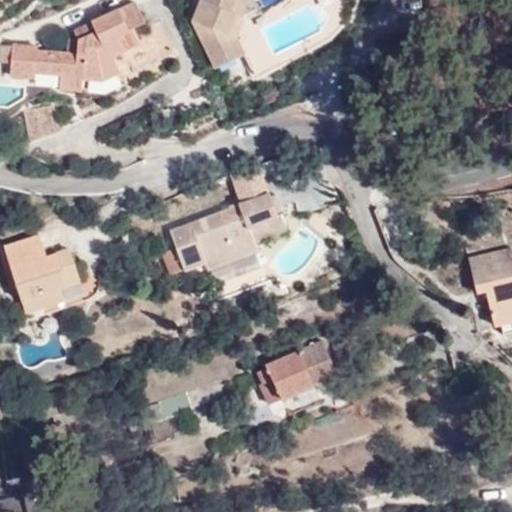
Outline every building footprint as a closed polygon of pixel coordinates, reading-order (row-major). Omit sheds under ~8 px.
[(197,0),(190,21),(213,67),(231,57),(222,37),(231,13),(228,11),(231,0),(197,0)] [(133,1),(89,22),(94,31),(77,39),(76,54),(36,51),(36,47),(12,46),(10,63),(10,76),(33,78),(34,72),(59,74),(58,88),(83,90),(83,79),(104,80),(120,71),(113,56),(139,42),(135,34),(132,26),(143,20),(133,1)] [(240,16),(231,13),(222,37),(231,57),(239,53),(232,39),(240,16)] [(147,28),(143,20),(132,26),(135,34),(147,28)] [(94,31),(89,22),(73,29),(77,39),(94,31)] [(0,62),(10,63),(12,46),(0,44),(0,62)] [(125,82),(120,71),(104,80),(83,79),(83,90),(105,91),(125,82)] [(0,103),(24,102),(22,80),(0,81),(0,103)] [(31,141),(64,127),(51,106),(23,112),(31,141)] [(262,220),(271,216),(262,194),(226,208),(230,218),(232,222),(223,226),(221,221),(217,213),(166,232),(172,248),(180,269),(201,262),(203,268),(254,250),(251,241),(268,235),(262,220)] [(277,214),(271,216),(262,220),(268,235),(283,229),(277,214)] [(232,222),(230,218),(221,221),(223,226),(232,222)] [(293,281),(328,240),(304,220),(269,261),(293,281)] [(4,245),(21,300),(60,287),(79,281),(70,253),(58,258),(56,252),(46,256),(39,234),(4,245)] [(166,274),(180,269),(172,248),(158,253),(166,274)] [(69,249),(56,252),(58,258),(70,253),(69,249)] [(493,329),(501,327),(511,324),(511,263),(508,251),(466,263),(475,297),(483,295),(493,329)] [(60,287),(21,300),(25,311),(64,299),(60,287)] [(511,324),(501,327),(504,339),(511,336),(511,324)] [(337,375),(323,339),(275,359),(273,354),(260,359),(264,367),(259,369),(263,382),(261,383),(269,403),(337,375)] [(226,379),(162,400),(168,418),(194,410),(193,405),(231,392),(226,379)] [(79,408),(73,386),(38,398),(44,419),(53,416),(57,426),(72,422),(69,412),(79,408)] [(162,400),(137,409),(143,425),(168,418),(162,400)]
